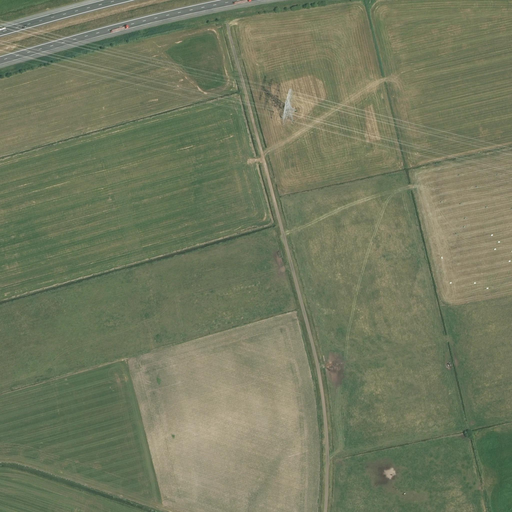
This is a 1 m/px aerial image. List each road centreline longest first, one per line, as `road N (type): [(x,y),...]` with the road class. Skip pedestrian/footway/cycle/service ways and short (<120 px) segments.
road 1 (unclassified): [(324,511),(318,369),(227,25)]
road 2 (motorway): [(0,60),(243,0)]
road 3 (motorway): [(116,0),(0,31)]
